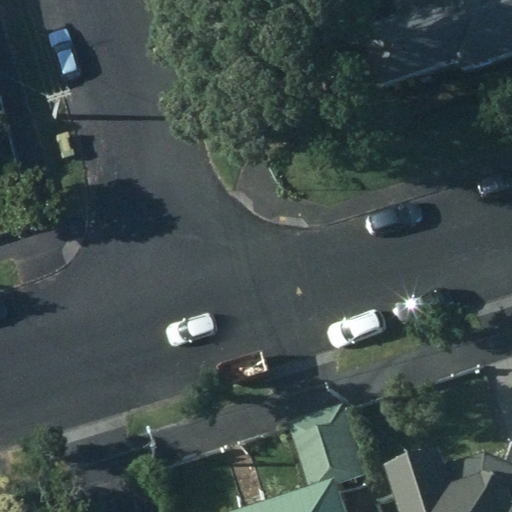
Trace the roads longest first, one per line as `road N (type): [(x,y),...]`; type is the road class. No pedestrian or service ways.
road 1 (residential): [(99,0),(201,328)]
road 2 (residential): [(201,328),(511,234)]
road 3 (residential): [(0,390),(201,328)]
